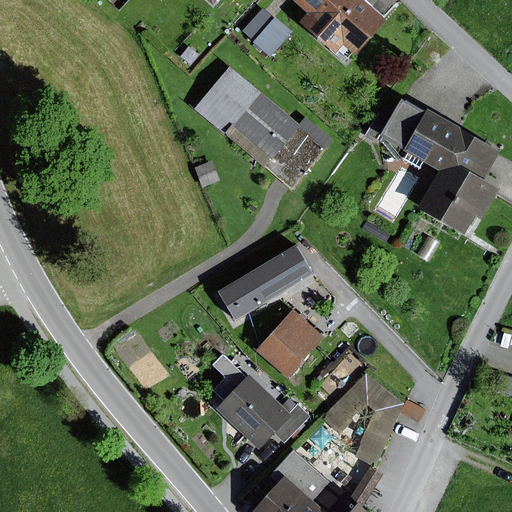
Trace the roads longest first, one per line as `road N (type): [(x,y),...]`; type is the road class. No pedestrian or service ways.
road 1 (secondary): [(216,511),(102,375),(28,264)]
road 2 (residential): [(511,277),(406,511)]
